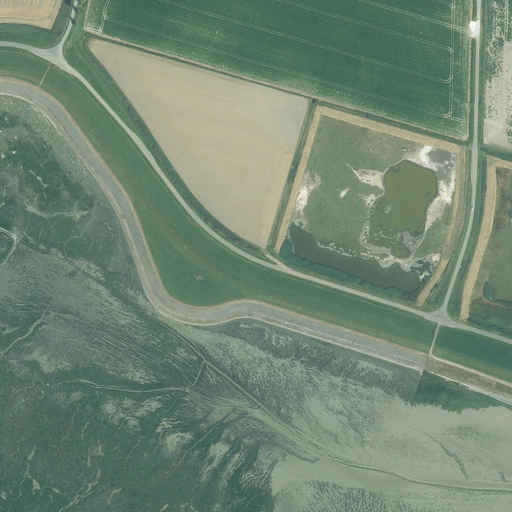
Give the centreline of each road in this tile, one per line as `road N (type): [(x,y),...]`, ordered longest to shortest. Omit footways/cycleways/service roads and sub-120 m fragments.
road 1 (unclassified): [(441,318),(228,246),(54,57)]
road 2 (unclassified): [(441,318),(472,216),(478,0)]
